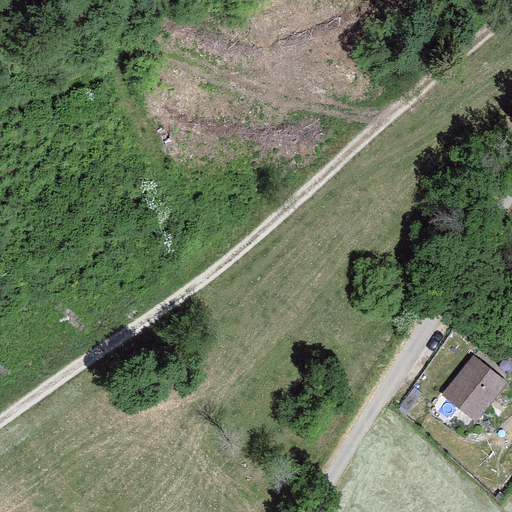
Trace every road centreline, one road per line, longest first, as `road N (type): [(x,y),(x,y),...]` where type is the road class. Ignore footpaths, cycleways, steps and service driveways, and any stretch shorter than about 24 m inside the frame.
road 1 (track): [(511,18),(188,296),(0,429)]
road 2 (unclassified): [(511,195),(457,268),(313,511)]
